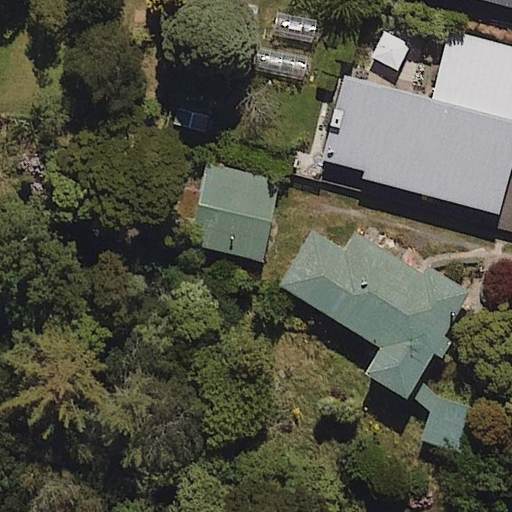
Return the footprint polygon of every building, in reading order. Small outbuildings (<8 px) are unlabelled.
[(511,0),(461,0),(511,12),(511,0)] [(511,43),(450,27),(429,103),(343,81),(320,166),(366,177),(364,184),(500,220),(511,173),(511,43)] [(261,264),(282,178),(201,159),(181,245),(261,264)] [(313,233),(277,292),(380,355),(363,383),(406,409),(434,363),(441,368),(454,348),(446,343),(476,294),(428,265),(423,274),(357,234),(345,253),(313,233)] [(478,414),(437,399),(421,444),(462,459),(478,414)]
